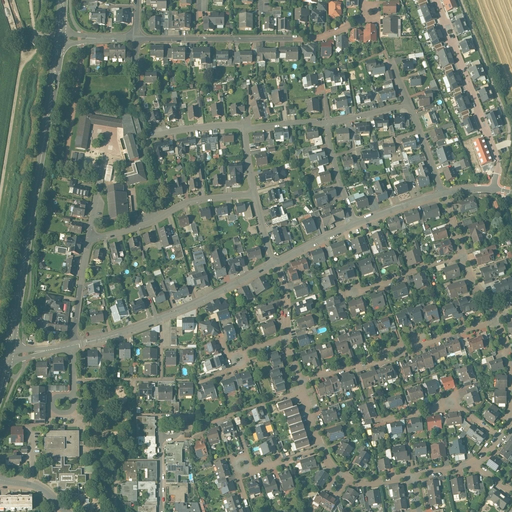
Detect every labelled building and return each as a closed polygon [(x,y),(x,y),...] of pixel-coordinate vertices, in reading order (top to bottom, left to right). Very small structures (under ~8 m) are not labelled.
[(165,0),(157,0),(157,5),(157,9),(165,9),(165,0)] [(453,0),(449,0),(447,1),(443,3),(446,12),(457,8),(453,0)] [(340,4),(330,4),(330,16),(331,16),(332,17),(333,17),(334,16),(340,15),(340,4)] [(420,9),(423,16),(434,12),(432,8),(431,4),(428,6),(420,9)] [(390,5),(383,5),(383,13),(387,13),(387,14),(391,14),(391,13),(395,13),(395,5),(390,5)] [(305,11),(295,11),(295,21),(300,21),(300,23),(305,23),(306,22),(306,16),(305,16),(305,11)] [(96,12),(91,12),(91,16),(90,16),(90,18),(91,18),(91,21),(99,21),(99,26),(104,26),(104,21),(105,21),(105,12),(96,12)] [(119,12),(118,12),(118,19),(116,19),(116,24),(128,24),(128,19),(128,13),(128,12),(119,12)] [(178,12),(168,12),(168,22),(172,21),(172,16),(178,16),(178,12)] [(317,12),(313,12),(313,17),(312,17),(312,18),(312,19),(313,20),(314,20),(315,20),(316,19),(317,19),(317,23),(323,23),(323,12),(317,12)] [(434,12),(423,16),(426,24),(434,21),(437,20),(435,16),(436,16),(434,12)] [(223,14),(211,15),(211,19),(213,19),(213,24),(223,24),(223,14)] [(455,17),(457,23),(463,20),(463,21),(464,20),(462,14),(455,17)] [(246,16),(240,16),(240,30),(252,30),(251,16),(246,16)] [(190,17),(179,17),(179,23),(179,30),(190,30),(190,17)] [(159,19),(150,19),(151,20),(151,30),(150,30),(159,31),(159,19)] [(211,19),(204,19),(204,31),(209,30),(209,29),(213,29),(213,24),(213,19),(211,19)] [(273,20),(265,20),(265,30),(273,30),(273,19),(273,20)] [(397,19),(383,19),(383,24),(384,24),(384,35),(388,35),(397,35),(397,19)] [(288,22),(284,22),(284,20),(279,20),(279,26),(280,26),(280,31),(288,31),(288,30),(288,22)] [(463,21),(463,20),(457,23),(454,24),(458,35),(467,31),(463,21)] [(374,27),(366,27),(366,35),(366,39),(367,39),(370,39),(370,41),(371,41),(372,42),(375,42),(375,37),(375,35),(374,35),(374,27)] [(427,32),(430,39),(441,35),(440,31),(439,31),(438,27),(435,29),(427,32)] [(358,31),(353,31),(351,33),(351,40),(353,41),(355,41),(356,42),(360,42),(360,34),(360,33),(358,31)] [(441,35),(430,39),(433,47),(441,44),(444,43),(443,39),(441,35)] [(341,37),(340,39),(336,39),(336,48),(338,48),(341,51),(343,50),(345,50),(345,48),(345,40),(345,39),(342,39),(341,37)] [(35,38),(34,39),(33,38),(29,43),(34,46),(39,41),(35,38)] [(475,51),(471,40),(464,43),(459,45),(463,55),(475,51)] [(328,44),(324,44),(324,45),(321,45),(321,55),(325,55),(325,57),(326,57),(328,59),(331,55),(330,54),(330,47),(330,44),(328,44)] [(163,48),(150,48),(150,58),(155,58),(155,59),(163,59),(163,52),(163,48)] [(310,49),(310,48),(305,48),(305,55),(305,58),(310,58),(310,62),(315,62),(315,53),(315,49),(310,49)] [(437,54),(440,61),(451,57),(450,53),(449,53),(448,49),(445,50),(437,54)] [(184,50),(173,50),(173,59),(173,61),(177,61),(177,59),(185,59),(184,50)] [(202,52),(202,50),(193,50),(193,58),(193,60),(194,60),(201,60),(201,66),(206,66),(209,66),(209,59),(209,52),(202,52)] [(286,50),(286,55),(286,60),(293,60),(293,61),(297,61),(297,50),(286,50)] [(99,51),(92,51),(92,60),(95,60),(95,63),(103,63),(103,57),(103,55),(99,55),(99,51)] [(265,52),(264,52),(264,60),(265,60),(275,60),(275,52),(265,52)] [(251,54),(240,54),(240,63),(251,63),(251,54)] [(451,57),(440,61),(443,69),(444,68),(451,66),(454,64),(453,61),(451,57)] [(376,61),(366,62),(367,73),(373,72),(372,67),(375,67),(375,65),(376,64),(376,61)] [(412,61),(402,62),(403,71),(413,70),(412,61)] [(471,64),(473,69),(480,67),(478,61),(471,64)] [(375,67),(372,67),(373,72),(373,75),(378,75),(379,75),(385,74),(384,73),(383,65),(375,67)] [(485,77),(481,66),(480,67),(473,69),(469,71),(473,81),(485,77)] [(336,70),(325,72),(326,80),(331,79),(330,78),(333,78),(333,75),(339,75),(338,72),(339,71),(339,70),(338,70),(338,69),(337,69),(336,69),(336,70)] [(390,72),(384,73),(385,74),(387,82),(391,81),(393,80),(390,72)] [(445,76),(448,84),(460,79),(458,75),(457,72),(454,73),(445,76)] [(339,75),(333,75),(333,78),(334,84),(341,82),(341,84),(341,82),(344,81),(345,83),(344,74),(339,75)] [(156,75),(145,75),(145,84),(156,84),(156,75)] [(315,77),(308,78),(309,84),(307,84),(308,89),(313,88),(314,88),(317,87),(316,84),(317,83),(317,81),(316,81),(315,77)] [(420,77),(409,78),(410,88),(415,87),(415,86),(419,85),(419,81),(420,81),(420,77)] [(460,79),(448,84),(451,91),(453,90),(460,88),(462,87),(461,84),(460,79)] [(285,85),(278,86),(279,94),(282,94),(282,95),(287,94),(285,85)] [(383,93),(375,95),(377,101),(378,104),(382,103),(382,102),(386,101),(386,100),(385,100),(384,93),(393,90),(392,88),(390,89),(390,88),(383,90),(383,93)] [(493,100),(489,89),(481,92),(478,93),(483,104),(493,100)] [(393,90),(384,93),(385,100),(386,100),(390,99),(390,100),(395,98),(393,90)] [(260,92),(253,94),(254,100),(255,100),(256,102),(255,102),(255,103),(265,100),(263,94),(261,95),(260,92)] [(279,94),(273,95),(274,105),(282,104),(283,102),(282,95),(282,94),(279,94)] [(369,94),(359,97),(361,105),(371,102),(369,94)] [(454,99),(457,106),(468,102),(467,98),(466,98),(465,94),(462,96),(454,99)] [(428,97),(418,98),(419,107),(423,106),(429,105),(428,97)] [(345,98),(334,101),(337,110),(348,108),(345,98)] [(317,101),(307,102),(308,114),(319,113),(317,101)] [(468,102),(457,106),(460,114),(468,111),(471,109),(470,106),(468,102)] [(260,103),(252,105),(252,108),(253,112),(262,110),(260,103)] [(215,106),(211,107),(212,118),(221,117),(219,106),(217,106),(217,104),(215,105),(215,106)] [(174,105),(163,107),(164,114),(167,114),(167,113),(176,112),(177,111),(176,109),(175,109),(175,108),(174,105)] [(239,106),(232,106),(232,112),(231,112),(231,117),(240,116),(240,112),(244,112),(244,106),(239,106)] [(196,108),(188,109),(189,120),(198,119),(196,108)] [(262,110),(253,112),(253,113),(254,113),(254,115),(255,120),(264,118),(262,110)] [(156,112),(147,115),(148,115),(151,124),(159,122),(156,112)] [(176,112),(167,113),(167,114),(169,122),(178,120),(177,120),(176,112)] [(502,126),(497,113),(492,115),(487,117),(492,130),(498,128),(502,126)] [(91,115),(81,114),(75,149),(85,151),(90,120),(122,125),(122,122),(91,116),(91,115)] [(130,116),(126,117),(125,116),(123,117),(123,118),(122,118),(122,122),(122,125),(123,138),(123,139),(126,150),(124,151),(125,153),(127,153),(130,161),(129,162),(138,159),(136,151),(138,151),(136,147),(135,147),(132,137),(132,136),(135,135),(135,136),(142,135),(136,114),(130,116)] [(432,114),(423,117),(427,128),(436,125),(432,114)] [(403,116),(394,116),(395,125),(404,124),(404,121),(403,116)] [(380,120),(373,121),(373,122),(375,128),(375,129),(387,128),(387,120),(385,120),(385,117),(380,118),(380,120)] [(477,131),(473,118),(470,119),(463,121),(463,122),(465,126),(464,127),(466,132),(467,132),(468,134),(477,131)] [(355,124),(354,125),(354,128),(351,129),(353,134),(354,142),(360,141),(360,134),(369,133),(368,125),(359,125),(359,124),(355,124)] [(317,130),(306,131),(307,140),(314,139),(315,144),(321,143),(320,138),(318,138),(317,130)] [(348,130),(336,131),(337,142),(343,142),(343,141),(348,140),(348,142),(349,142),(348,135),(348,130)] [(283,131),(274,132),(275,140),(280,140),(283,139),(283,140),(288,140),(287,135),(287,131),(283,131)] [(438,132),(430,134),(433,144),(436,143),(441,141),(438,132)] [(262,134),(259,134),(259,135),(253,136),(253,135),(254,144),(264,142),(262,134)] [(210,137),(204,137),(204,138),(200,138),(201,145),(204,145),(210,144),(211,144),(210,137)] [(188,139),(184,140),(184,141),(178,141),(179,148),(184,147),(192,146),(191,139),(188,139)] [(406,140),(401,141),(402,146),(403,152),(404,152),(416,149),(413,139),(406,141),(406,140)] [(441,141),(436,143),(438,149),(442,147),(446,146),(444,140),(443,140),(444,141),(441,141)] [(473,144),(481,166),(491,163),(482,140),(473,144)] [(168,142),(158,144),(160,153),(161,153),(165,152),(164,151),(169,150),(169,146),(168,142)] [(158,144),(154,144),(155,154),(156,154),(157,158),(158,161),(162,160),(162,157),(161,153),(160,153),(158,144)] [(389,145),(383,146),(384,156),(392,155),(395,155),(394,148),(394,145),(389,145)] [(378,148),(373,150),(372,150),(371,147),(370,148),(370,150),(371,151),(372,151),(372,152),(373,152),(376,152),(378,160),(381,160),(378,148)] [(399,147),(394,148),(395,155),(392,155),(392,159),(391,159),(392,164),(403,161),(401,154),(399,147)] [(437,152),(436,152),(439,159),(449,155),(447,149),(443,150),(437,152)] [(312,152),(309,153),(311,163),(317,161),(325,160),(325,159),(323,150),(312,152)] [(372,152),(362,153),(363,160),(363,162),(364,162),(374,161),(373,152),(372,152)] [(255,157),(257,166),(267,164),(265,153),(261,154),(262,156),(255,157)] [(419,155),(407,159),(409,167),(413,166),(412,162),(420,159),(419,155)] [(449,155),(439,159),(441,165),(442,165),(447,163),(451,162),(449,155)] [(350,157),(341,160),(343,168),(349,166),(353,165),(350,157)] [(325,160),(317,161),(319,167),(328,165),(326,159),(325,159),(325,160)] [(466,160),(460,162),(461,166),(462,170),(468,168),(466,160)] [(141,163),(131,166),(132,167),(128,168),(129,175),(124,176),(127,186),(146,181),(141,163)] [(241,165),(231,165),(232,174),(230,174),(231,177),(239,176),(239,174),(242,174),(241,165)] [(418,170),(417,170),(420,178),(426,176),(428,175),(425,167),(418,170)] [(452,169),(443,172),(447,182),(455,179),(452,169)] [(279,170),(272,172),(272,173),(268,174),(269,181),(270,181),(271,181),(274,183),(282,180),(279,170)] [(328,173),(318,175),(321,184),(331,181),(328,173)] [(263,175),(262,175),(262,176),(259,176),(260,183),(269,181),(268,174),(263,175)] [(231,177),(230,177),(231,177),(231,181),(231,186),(240,186),(240,185),(240,181),(239,181),(239,176),(231,177)] [(426,176),(420,178),(416,180),(419,188),(429,185),(426,176)] [(221,177),(212,178),(213,187),(221,186),(221,177)] [(196,181),(189,182),(190,191),(197,190),(196,181)] [(381,183),(374,185),(374,186),(375,185),(377,188),(375,188),(377,194),(385,191),(384,191),(381,183)] [(89,190),(75,186),(75,185),(70,184),(69,188),(74,189),(72,194),(87,197),(89,190)] [(404,184),(395,187),(397,195),(401,193),(401,194),(407,192),(404,184)] [(123,186),(107,188),(108,195),(107,195),(110,221),(128,219),(128,218),(138,217),(137,212),(132,212),(130,196),(126,197),(126,194),(123,194),(123,186)] [(176,187),(169,189),(171,197),(182,195),(180,186),(176,187)] [(329,189),(323,191),(325,196),(326,200),(332,198),(332,197),(335,195),(333,189),(330,191),(329,189)] [(276,190),(268,193),(270,198),(269,199),(270,202),(278,200),(276,190)] [(377,194),(375,195),(378,202),(383,201),(383,200),(387,199),(385,191),(377,194)] [(322,195),(314,198),(318,208),(325,205),(328,204),(327,204),(326,200),(325,196),(322,197),(322,195)] [(365,198),(355,202),(358,210),(363,208),(368,206),(365,198)] [(473,198),(458,203),(461,213),(476,208),(473,198)] [(243,204),(235,206),(237,214),(245,213),(244,205),(243,204)] [(249,204),(244,205),(245,213),(247,220),(252,218),(249,204)] [(308,213),(312,209),(308,205),(304,209),(308,213)] [(225,206),(215,208),(217,216),(227,214),(225,206)] [(436,206),(422,210),(423,212),(425,219),(426,219),(438,215),(439,216),(439,215),(439,214),(438,214),(436,206)] [(81,208),(75,207),(73,215),(80,216),(84,217),(85,209),(81,208)] [(208,209),(202,210),(203,210),(200,211),(199,211),(201,218),(206,217),(206,220),(206,219),(210,218),(210,219),(208,209)] [(276,209),(269,211),(272,220),(272,221),(281,218),(280,217),(279,213),(278,214),(276,209)] [(329,213),(332,223),(344,218),(341,209),(335,212),(334,211),(332,212),(329,213)] [(416,211),(404,215),(407,225),(418,221),(419,221),(417,215),(416,211)] [(328,212),(324,213),(325,216),(320,218),(324,227),(329,225),(329,224),(332,223),(329,213),(328,212)] [(286,215),(280,217),(281,218),(272,221),(271,221),(273,226),(280,223),(286,222),(288,221),(286,215)] [(186,217),(178,220),(180,228),(185,227),(185,226),(189,225),(186,217)] [(397,218),(387,222),(390,232),(400,228),(399,224),(397,218)] [(471,218),(462,221),(464,227),(467,226),(473,224),(471,218)] [(311,220),(301,224),(306,234),(312,232),(316,230),(311,220)] [(482,223),(473,225),(473,224),(467,226),(471,237),(474,245),(483,242),(480,233),(485,232),(482,223)] [(77,225),(72,224),(70,232),(81,234),(82,225),(77,224),(77,225)] [(168,228),(160,231),(162,240),(164,247),(172,245),(172,246),(173,246),(170,237),(168,228)] [(431,233),(432,235),(434,241),(447,237),(444,229),(431,233)] [(280,230),(273,232),(277,245),(284,242),(282,234),(280,230)] [(377,234),(372,236),(375,246),(375,247),(385,244),(381,233),(380,233),(377,234)] [(152,234),(144,236),(146,246),(154,244),(152,234)] [(177,235),(170,237),(173,246),(174,250),(181,248),(177,235)] [(81,241),(72,239),(72,240),(70,240),(68,239),(68,243),(67,248),(70,248),(72,249),(71,253),(69,253),(71,253),(79,255),(80,250),(80,245),(81,245),(80,245),(81,241)] [(136,239),(129,241),(131,249),(140,247),(139,242),(137,242),(136,239)] [(363,239),(351,243),(354,252),(356,256),(367,252),(363,239)] [(447,241),(439,243),(441,248),(438,250),(440,255),(444,254),(444,255),(452,252),(450,245),(449,245),(449,243),(448,244),(447,241)] [(343,242),(330,246),(330,247),(333,254),(335,253),(336,255),(337,255),(342,254),(344,254),(345,253),(346,252),(343,242)] [(118,244),(110,246),(113,256),(123,253),(122,247),(119,248),(118,244)] [(67,250),(56,248),(55,254),(71,256),(71,253),(69,253),(66,252),(67,250)] [(181,248),(174,250),(177,261),(183,258),(181,248)] [(258,249),(250,251),(246,252),(248,260),(256,258),(257,260),(261,258),(258,249)] [(317,252),(316,253),(311,254),(312,257),(314,264),(325,261),(321,250),(318,251),(317,252)] [(480,254),(474,256),(475,257),(478,266),(491,262),(491,260),(489,256),(492,256),(490,250),(480,254)] [(103,253),(96,251),(95,251),(96,251),(95,255),(94,260),(101,262),(103,253)] [(202,251),(190,255),(196,276),(205,274),(208,284),(210,283),(202,251)] [(218,252),(213,254),(212,255),(213,259),(214,260),(215,261),(214,262),(215,265),(216,265),(217,265),(218,268),(223,267),(220,257),(219,252),(218,252)] [(393,252),(385,255),(385,258),(381,259),(380,258),(379,259),(378,260),(378,262),(380,263),(382,262),(382,265),(387,264),(388,265),(397,262),(396,259),(393,252)] [(416,252),(406,255),(409,262),(408,264),(408,266),(410,267),(412,266),(413,264),(420,262),(418,257),(416,252)] [(242,259),(233,262),(233,265),(234,264),(236,268),(237,268),(239,267),(239,268),(244,266),(242,259)] [(76,262),(67,260),(66,265),(68,265),(67,269),(75,271),(76,262)] [(305,260),(291,265),(292,269),(294,274),(296,274),(308,270),(306,263),(305,260)] [(369,260),(359,264),(362,274),(372,271),(371,267),(369,260)] [(505,260),(496,263),(497,266),(494,267),(496,274),(504,271),(502,264),(506,263),(505,260)] [(233,265),(233,262),(228,263),(230,268),(230,270),(231,270),(232,274),(232,275),(238,273),(237,268),(236,268),(234,264),(233,265)] [(352,263),(346,265),(347,267),(350,266),(352,272),(355,271),(352,263)] [(347,267),(336,271),(339,278),(342,277),(343,280),(345,281),(349,280),(348,279),(354,278),(353,275),(352,272),(350,266),(347,267)] [(445,269),(443,270),(443,271),(444,275),(446,274),(448,279),(446,280),(446,281),(460,276),(456,266),(445,269)] [(218,268),(214,270),(217,278),(222,276),(222,275),(226,274),(224,267),(223,267),(218,268)] [(494,267),(487,269),(487,268),(480,270),(481,273),(482,273),(485,281),(491,279),(497,277),(496,274),(494,267)] [(292,269),(288,271),(291,282),(292,282),(298,280),(296,274),(294,274),(292,269)] [(196,276),(192,277),(193,281),(194,286),(195,287),(201,285),(202,288),(208,286),(207,284),(208,284),(205,274),(196,276)] [(424,275),(419,276),(420,277),(414,279),(415,282),(414,282),(415,284),(416,284),(417,288),(422,287),(422,288),(428,286),(424,275)] [(331,277),(321,280),(320,282),(321,284),(322,285),(323,284),(325,289),(329,288),(330,289),(334,287),(332,280),(331,277)] [(263,278),(260,280),(260,281),(256,283),(257,284),(252,287),(255,292),(260,290),(261,293),(270,288),(266,281),(265,282),(263,278)] [(72,283),(65,282),(64,292),(71,293),(72,287),(72,283)] [(451,287),(447,288),(451,299),(462,295),(467,293),(463,283),(451,287)] [(503,284),(494,287),(495,291),(495,292),(494,293),(495,294),(496,295),(496,294),(497,295),(509,291),(506,284),(506,283),(503,284)] [(154,284),(146,287),(151,298),(153,297),(157,295),(156,291),(157,291),(154,284)] [(171,287),(170,288),(171,291),(175,301),(180,299),(180,298),(177,291),(178,290),(176,285),(171,287)] [(300,287),(299,287),(299,288),(294,290),(297,298),(308,295),(305,287),(305,285),(300,287)] [(404,285),(392,289),(395,299),(407,295),(405,287),(404,285)] [(90,299),(99,297),(97,287),(88,289),(90,299)] [(143,287),(139,288),(140,293),(138,293),(140,299),(147,297),(143,287)] [(178,290),(177,291),(180,298),(184,296),(185,297),(189,295),(185,287),(178,290)] [(246,288),(238,292),(241,299),(244,299),(246,303),(252,300),(248,292),(246,288)] [(157,295),(153,297),(156,305),(160,304),(160,303),(165,301),(162,293),(157,295)] [(376,297),(375,295),(370,297),(373,307),(377,305),(378,308),(384,306),(383,302),(381,296),(376,297)] [(63,305),(59,305),(60,299),(47,297),(46,302),(49,302),(48,307),(56,309),(56,312),(62,313),(63,305)] [(357,303),(355,304),(354,301),(350,302),(351,303),(348,304),(349,308),(350,308),(351,312),(350,312),(352,316),(353,317),(355,317),(356,315),(355,314),(359,313),(364,312),(361,302),(361,300),(357,302),(357,303)] [(457,300),(451,302),(452,305),(454,311),(457,309),(460,309),(457,300)] [(465,303),(461,304),(463,310),(464,312),(471,310),(472,311),(473,312),(475,311),(476,310),(473,300),(465,303)] [(141,301),(130,305),(134,314),(145,310),(141,301)] [(217,301),(207,306),(208,308),(205,309),(207,313),(209,311),(210,313),(220,308),(221,308),(220,305),(217,301)] [(305,302),(294,306),(297,315),(310,311),(308,303),(307,301),(305,302)] [(328,305),(326,305),(330,319),(334,317),(335,322),(339,320),(339,319),(345,317),(343,310),(346,309),(344,304),(341,305),(339,301),(328,305)] [(117,306),(115,307),(115,308),(110,309),(115,322),(120,320),(120,319),(125,317),(124,313),(122,314),(121,310),(124,309),(121,302),(116,303),(117,306)] [(452,305),(441,309),(444,318),(451,315),(452,319),(454,320),(459,318),(457,314),(456,314),(455,311),(457,310),(457,309),(454,311),(452,305)] [(266,308),(260,310),(261,314),(260,315),(260,316),(262,315),(263,319),(265,318),(274,315),(271,306),(266,308)] [(435,307),(431,309),(431,306),(424,308),(424,309),(425,313),(427,318),(428,318),(429,320),(431,321),(432,320),(433,319),(438,318),(435,307)] [(124,309),(121,310),(122,314),(124,313),(125,317),(129,316),(127,308),(124,309)] [(412,310),(410,311),(413,317),(414,322),(418,321),(418,322),(422,321),(420,315),(422,314),(420,308),(412,310)] [(226,310),(216,314),(219,322),(229,319),(226,310)] [(101,313),(90,316),(92,325),(96,324),(103,322),(101,313)] [(216,314),(210,317),(211,322),(214,321),(214,324),(219,322),(216,314)] [(242,315),(235,317),(237,322),(236,323),(237,324),(239,328),(247,326),(245,318),(243,314),(242,315)] [(401,315),(396,316),(398,325),(402,323),(403,326),(408,325),(405,316),(404,314),(401,315)] [(56,317),(50,316),(49,316),(49,322),(48,322),(47,332),(55,333),(55,332),(67,334),(68,324),(64,324),(64,322),(61,322),(62,318),(56,317)] [(311,317),(296,322),(299,329),(299,331),(303,330),(314,326),(311,317)] [(387,319),(376,322),(378,328),(379,331),(390,327),(389,325),(387,319)] [(193,320),(186,320),(182,320),(182,328),(182,329),(189,329),(189,330),(190,330),(190,329),(193,329),(193,330),(194,330),(194,324),(194,320),(193,320)] [(211,322),(200,326),(202,332),(205,331),(206,331),(207,331),(208,335),(211,333),(212,335),(213,336),(216,335),(217,334),(216,332),(217,332),(214,324),(214,321),(211,322)] [(268,325),(262,327),(264,332),(266,333),(267,333),(268,336),(276,333),(273,324),(273,323),(268,325)] [(371,324),(369,325),(368,324),(367,325),(363,327),(363,328),(364,332),(365,331),(366,334),(369,333),(370,334),(369,335),(370,336),(371,337),(372,336),(375,335),(373,329),(374,329),(373,323),(371,324)] [(232,326),(224,329),(228,341),(233,340),(232,337),(235,336),(232,326)] [(357,332),(346,335),(349,346),(350,346),(353,346),(353,345),(356,344),(356,346),(362,344),(359,335),(358,331),(357,332)] [(156,334),(145,334),(145,344),(155,344),(155,338),(157,338),(156,334)] [(306,335),(297,339),(300,348),(309,344),(307,337),(306,335)] [(346,335),(339,338),(340,341),(339,342),(339,343),(335,344),(338,352),(341,351),(342,353),(344,354),(347,353),(345,348),(350,347),(349,346),(346,335)] [(481,337),(478,338),(478,340),(475,341),(478,350),(483,349),(482,345),(484,344),(483,341),(482,337),(481,337)] [(129,344),(120,344),(120,357),(125,357),(125,359),(130,359),(130,348),(133,348),(132,341),(129,341),(129,344)] [(457,341),(454,342),(454,343),(451,344),(454,354),(460,351),(459,347),(457,341)] [(475,341),(471,342),(471,341),(467,342),(468,346),(469,349),(471,348),(473,352),(478,350),(475,341)] [(215,346),(214,343),(206,346),(209,355),(214,353),(220,351),(218,346),(215,346)] [(448,346),(447,346),(447,344),(443,345),(443,347),(446,355),(449,354),(450,355),(454,354),(451,343),(448,344),(448,346)] [(321,348),(318,349),(320,355),(321,354),(322,359),(333,356),(329,345),(321,348)] [(443,347),(436,349),(439,359),(447,357),(446,355),(443,347)] [(435,348),(432,349),(432,350),(428,352),(432,363),(436,361),(436,360),(439,359),(436,349),(435,348)] [(113,349),(109,349),(109,350),(103,350),(104,360),(109,360),(109,361),(114,361),(113,349)] [(155,350),(145,350),(145,355),(144,355),(144,360),(157,360),(157,356),(156,356),(155,350)] [(314,350),(301,354),(304,363),(312,360),(313,361),(318,360),(316,356),(314,350)] [(186,352),(183,352),(183,351),(180,351),(180,363),(192,363),(192,352),(189,352),(189,351),(188,351),(187,351),(186,351),(186,352)] [(94,353),(88,353),(88,364),(93,364),(93,366),(97,366),(97,358),(97,352),(94,352),(94,353)] [(176,352),(171,352),(171,354),(166,354),(166,364),(171,364),(171,365),(176,365),(176,352)] [(429,354),(421,356),(426,370),(433,367),(432,363),(428,352),(429,354)] [(277,353),(268,356),(273,371),(269,373),(271,379),(276,395),(285,392),(277,367),(281,366),(277,353)] [(421,356),(416,358),(416,360),(414,361),(417,369),(418,371),(422,370),(422,371),(426,370),(421,356)] [(222,358),(214,360),(214,361),(211,361),(207,362),(207,363),(204,364),(206,368),(208,367),(210,371),(217,369),(222,368),(227,365),(225,360),(223,361),(222,358)] [(494,361),(489,363),(491,371),(496,369),(497,371),(503,369),(500,359),(494,361)] [(46,360),(46,364),(36,364),(37,375),(42,375),(43,379),(50,379),(50,373),(50,365),(50,360),(46,360)] [(63,360),(53,360),(53,365),(53,370),(53,371),(63,371),(63,360)] [(414,361),(410,362),(411,364),(407,365),(410,373),(414,372),(414,370),(417,369),(414,361)] [(404,366),(403,362),(399,363),(404,378),(411,376),(410,373),(407,365),(404,366)] [(157,363),(144,363),(144,367),(147,367),(147,370),(146,370),(146,376),(156,376),(155,373),(156,373),(157,372),(156,371),(156,367),(157,367),(157,363)] [(471,367),(459,371),(461,377),(472,374),(471,371),(472,369),(471,367)] [(391,368),(386,369),(387,371),(384,373),(384,374),(387,382),(392,380),(393,380),(392,377),(394,377),(395,375),(393,371),(392,371),(391,368)] [(381,376),(380,371),(375,373),(375,374),(379,383),(381,383),(382,384),(387,382),(384,374),(381,376)] [(353,377),(350,378),(348,373),(344,374),(346,379),(350,390),(354,388),(353,386),(356,385),(353,377)] [(244,376),(243,374),(235,377),(235,378),(238,387),(246,384),(247,384),(248,388),(253,386),(249,374),(244,376)] [(375,374),(372,375),(372,374),(371,374),(369,374),(367,375),(371,385),(373,384),(374,385),(379,383),(375,374)] [(472,374),(461,377),(463,383),(475,379),(474,377),(472,376),(472,374)] [(361,377),(360,377),(361,381),(364,389),(364,388),(368,387),(368,385),(370,385),(371,387),(371,385),(367,375),(361,377)] [(506,377),(496,377),(496,383),(497,383),(497,388),(499,388),(505,388),(507,388),(507,383),(506,383),(506,377)] [(451,378),(442,381),(445,391),(452,388),(451,388),(452,387),(451,383),(452,382),(451,378)] [(337,379),(329,381),(330,383),(333,391),(340,389),(338,381),(337,379)] [(342,380),(338,381),(340,389),(342,394),(345,391),(350,390),(346,379),(342,380)] [(231,380),(224,382),(225,383),(221,384),(224,394),(227,393),(228,394),(232,392),(232,391),(235,390),(234,387),(231,381),(231,380)] [(433,381),(427,383),(428,387),(426,388),(429,396),(435,394),(434,391),(437,390),(435,385),(434,381),(433,381)] [(319,386),(318,382),(315,383),(320,398),(326,396),(322,385),(319,386)] [(327,384),(322,385),(326,396),(333,394),(333,391),(330,383),(327,384)] [(209,387),(206,388),(206,387),(202,388),(203,391),(198,392),(198,397),(199,400),(205,398),(205,397),(210,396),(211,400),(217,398),(213,387),(212,386),(213,385),(210,384),(208,386),(209,387)] [(192,385),(180,385),(180,394),(184,395),(192,395),(192,385)] [(151,386),(139,386),(139,395),(143,395),(143,397),(151,397),(151,389),(151,386)] [(419,386),(417,387),(416,389),(414,390),(417,400),(423,398),(421,393),(419,386)] [(172,388),(158,388),(158,389),(155,389),(155,395),(158,395),(158,399),(164,398),(165,400),(171,400),(172,400),(172,397),(172,388)] [(474,388),(466,391),(467,396),(475,394),(478,393),(476,388),(474,388)] [(44,389),(33,389),(33,390),(34,390),(34,397),(32,397),(44,397),(44,389)] [(414,390),(411,391),(409,390),(407,391),(409,396),(411,402),(417,400),(414,390)] [(499,393),(495,393),(495,399),(496,399),(496,400),(497,400),(497,404),(506,404),(506,394),(505,394),(499,393)] [(467,396),(465,397),(468,406),(478,403),(475,394),(467,396)] [(32,397),(31,397),(31,405),(35,405),(44,405),(45,405),(45,397),(44,397),(32,397)] [(395,398),(387,400),(390,409),(402,405),(400,399),(399,397),(396,398),(395,398)] [(290,401),(277,405),(279,413),(283,412),(292,409),(290,401)] [(370,405),(361,408),(362,410),(360,411),(362,415),(373,411),(372,405),(371,404),(370,405)] [(44,405),(35,405),(34,413),(44,413),(44,405)] [(292,409),(283,412),(286,420),(299,415),(296,407),(292,409)] [(261,409),(252,412),(256,423),(265,420),(261,409)] [(490,409),(487,413),(484,417),(493,423),(499,416),(496,414),(490,409)] [(329,411),(321,414),(324,424),(337,419),(334,411),(334,410),(329,411)] [(373,411),(362,415),(363,419),(364,418),(365,421),(371,419),(376,418),(373,411)] [(44,413),(34,413),(35,420),(35,421),(38,421),(44,421),(44,413)] [(455,414),(450,415),(449,416),(446,416),(447,426),(461,424),(459,414),(456,415),(455,414)] [(299,415),(286,420),(288,428),(301,424),(299,415)] [(434,418),(427,419),(429,430),(431,430),(432,433),(438,432),(438,429),(440,428),(438,417),(434,417),(434,418)] [(154,426),(154,418),(147,418),(142,418),(136,418),(136,424),(149,424),(149,437),(155,437),(154,430),(155,429),(156,429),(156,428),(156,427),(155,426),(154,426)] [(421,420),(417,420),(417,421),(410,422),(411,425),(412,432),(413,433),(416,432),(416,431),(416,430),(422,429),(421,420)] [(231,423),(220,426),(222,433),(223,435),(225,435),(234,432),(231,423)] [(400,423),(390,425),(392,434),(396,434),(396,435),(401,434),(402,434),(400,427),(400,423)] [(301,424),(288,428),(291,436),(304,432),(301,424)] [(464,430),(463,431),(466,434),(471,427),(468,424),(464,430)] [(264,427),(255,430),(259,441),(268,438),(265,428),(264,426),(264,427)] [(488,438),(472,426),(471,427),(466,434),(466,435),(471,438),(472,437),(483,445),(488,438)] [(336,428),(327,431),(327,434),(327,435),(328,437),(329,438),(330,442),(341,439),(340,435),(342,434),(340,427),(336,428)] [(23,432),(17,432),(17,428),(11,428),(11,439),(15,439),(15,443),(23,443),(23,432)] [(382,428),(380,430),(377,431),(379,441),(385,440),(384,428),(382,428)] [(215,430),(206,434),(209,443),(210,446),(216,444),(217,444),(216,441),(219,440),(217,435),(215,430)] [(374,431),(373,430),(370,430),(372,442),(376,442),(379,441),(377,431),(374,431)] [(46,451),(46,458),(61,458),(61,469),(60,468),(52,468),(52,467),(46,467),(44,469),(44,476),(48,475),(49,482),(59,482),(59,483),(58,483),(58,491),(70,491),(70,489),(71,489),(71,495),(78,495),(78,484),(85,484),(85,476),(79,477),(79,475),(80,475),(82,474),(82,470),(77,470),(76,471),(69,471),(69,470),(71,468),(71,466),(64,466),(64,458),(79,457),(79,446),(77,446),(77,443),(79,443),(79,432),(64,432),(64,433),(61,433),(61,432),(46,432),(46,439),(44,439),(44,447),(44,448),(44,449),(44,451),(46,451)] [(304,432),(291,436),(294,444),(307,440),(304,432)] [(155,445),(155,437),(149,437),(138,438),(139,445),(148,445),(148,454),(155,454),(155,448),(155,445)] [(307,440),(294,444),(296,452),(309,447),(307,440)] [(199,442),(198,442),(195,443),(197,446),(194,450),(196,454),(194,457),(195,459),(197,460),(199,459),(198,458),(203,457),(203,456),(207,455),(204,448),(202,441),(201,441),(201,442),(199,442)] [(183,444),(176,444),(176,446),(166,446),(166,452),(175,452),(175,456),(175,464),(181,464),(181,451),(189,447),(187,442),(184,442),(183,444)] [(268,444),(261,447),(264,456),(275,452),(273,447),(277,445),(276,442),(268,444)] [(460,442),(453,443),(454,448),(450,449),(451,456),(456,455),(456,457),(458,456),(464,455),(465,455),(463,447),(461,447),(460,442)] [(346,446),(343,444),(342,446),(337,454),(346,459),(352,450),(346,446)] [(425,444),(413,446),(414,454),(415,456),(420,456),(420,455),(426,454),(425,444)] [(361,445),(357,453),(360,455),(362,452),(362,453),(365,448),(361,445)] [(439,446),(433,447),(434,454),(433,456),(433,458),(434,459),(436,459),(438,457),(445,456),(443,448),(443,445),(439,446)] [(511,454),(511,450),(506,446),(499,455),(503,458),(507,461),(508,460),(511,454)] [(401,448),(393,449),(394,458),(396,457),(397,461),(405,460),(407,460),(406,455),(406,453),(405,453),(404,449),(402,449),(401,448)] [(360,455),(355,464),(362,468),(365,464),(366,464),(367,462),(367,461),(369,457),(362,453),(362,452),(360,455)] [(14,454),(14,458),(9,458),(9,462),(10,462),(10,466),(20,466),(20,462),(21,462),(21,458),(16,458),(16,454),(14,454)] [(175,456),(171,458),(166,458),(166,464),(168,464),(175,464),(175,456)] [(502,460),(497,457),(495,459),(502,464),(503,465),(505,462),(502,460)] [(313,458),(300,462),(303,471),(309,469),(316,467),(316,466),(313,458)] [(495,459),(494,460),(492,459),(487,465),(494,471),(496,468),(498,470),(502,464),(495,459)] [(386,460),(378,461),(380,471),(390,470),(388,460),(386,460)] [(156,462),(136,463),(137,468),(149,468),(149,479),(155,479),(155,472),(157,472),(156,462)] [(225,462),(215,465),(218,473),(227,470),(225,462)] [(133,464),(130,464),(130,463),(123,463),(123,470),(128,470),(128,479),(132,479),(132,483),(137,483),(137,468),(136,463),(133,463),(133,464)] [(175,464),(168,464),(168,472),(177,471),(177,475),(183,475),(183,468),(184,468),(184,464),(181,464),(175,464)] [(227,470),(218,473),(220,479),(220,480),(225,478),(230,476),(227,470)] [(286,472),(285,474),(281,475),(280,474),(279,475),(278,476),(281,484),(283,490),(288,488),(288,490),(293,489),(290,479),(288,473),(287,472),(286,472)] [(322,474),(320,474),(320,473),(316,474),(316,476),(317,479),(315,482),(317,483),(317,484),(317,485),(320,487),(322,486),(327,478),(326,477),(327,476),(325,474),(325,475),(322,474)] [(270,476),(267,477),(267,479),(262,480),(266,494),(271,492),(274,495),(277,494),(275,486),(273,481),(272,482),(270,476)] [(477,477),(467,479),(469,489),(473,488),(473,491),(478,490),(479,490),(478,485),(477,477)] [(461,480),(451,481),(453,495),(457,494),(458,495),(463,494),(462,485),(461,480)] [(155,482),(137,483),(137,487),(137,491),(137,499),(146,499),(148,499),(155,499),(155,482)] [(253,483),(246,485),(250,496),(253,495),(255,496),(260,494),(258,488),(256,482),(253,483)] [(430,483),(427,483),(429,496),(439,494),(438,486),(437,487),(436,482),(437,482),(430,483)] [(132,483),(127,483),(127,486),(122,486),(122,495),(130,495),(130,501),(137,501),(137,499),(137,491),(137,487),(137,483),(132,483)] [(227,485),(222,487),(222,489),(222,491),(222,494),(225,495),(235,492),(232,483),(227,485)] [(188,484),(177,484),(177,487),(169,487),(169,494),(177,494),(177,498),(175,498),(176,504),(183,504),(183,494),(188,494),(188,488),(188,484)] [(463,494),(458,495),(459,499),(466,498),(464,485),(462,485),(463,494)] [(398,487),(392,488),(393,490),(394,501),(405,499),(405,500),(404,494),(403,487),(398,487)] [(493,488),(486,497),(491,501),(498,492),(493,488)] [(358,495),(349,489),(342,499),(352,505),(358,495)] [(377,491),(368,493),(369,502),(370,506),(379,504),(377,491)] [(510,501),(498,492),(491,501),(495,503),(494,504),(499,508),(500,507),(503,510),(510,501)] [(329,497),(322,493),(319,498),(317,497),(314,501),(316,502),(320,505),(323,507),(329,497)] [(429,496),(428,496),(428,499),(429,501),(430,501),(430,507),(441,505),(439,494),(429,496)] [(7,498),(0,498),(0,510),(32,510),(32,497),(29,497),(29,498),(21,498),(21,497),(18,497),(18,498),(10,498),(10,497),(7,497),(7,498)] [(330,511),(337,502),(329,497),(323,507),(323,508),(330,511)] [(235,498),(227,501),(228,504),(225,505),(227,510),(239,505),(237,498),(235,498)] [(405,499),(394,501),(396,511),(397,511),(401,511),(406,510),(405,500),(405,499)]
